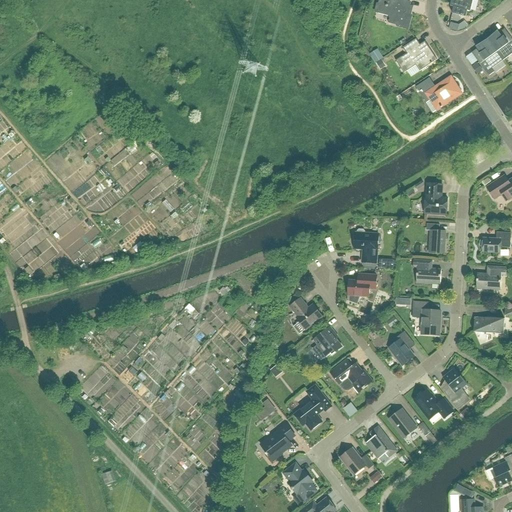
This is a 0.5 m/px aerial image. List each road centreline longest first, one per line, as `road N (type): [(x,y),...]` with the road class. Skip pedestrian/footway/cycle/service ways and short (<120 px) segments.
road 1 (residential): [(396,388),(452,342),(463,193),(473,173),(511,148)]
road 2 (unclassified): [(172,511),(12,346)]
road 3 (residential): [(356,511),(313,454),(396,388)]
road 4 (residential): [(396,388),(320,292),(323,273)]
